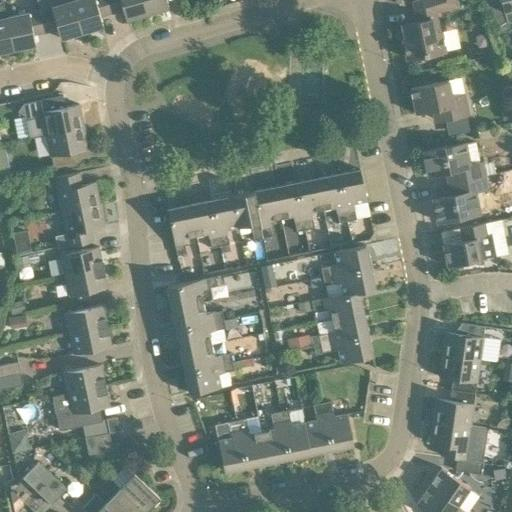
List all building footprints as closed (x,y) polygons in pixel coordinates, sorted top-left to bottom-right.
[(82,33),(72,1),(72,0),(37,0),(40,10),(46,33),(58,30),(60,39),(82,33)] [(112,14),(107,0),(74,0),(72,1),(82,33),(103,27),(100,18),(112,14)] [(147,14),(143,0),(107,0),(112,14),(123,11),(126,20),(147,14)] [(143,0),(147,14),(169,8),(166,0),(143,0)] [(435,34),(430,14),(455,8),(453,0),(424,0),(414,3),(418,23),(403,26),(406,40),(404,41),(408,60),(445,52),(440,33),(435,34)] [(511,0),(493,0),(488,2),(497,33),(509,30),(507,23),(511,21),(511,0)] [(0,52),(13,50),(7,17),(3,1),(0,1),(0,52)] [(46,33),(40,10),(7,17),(13,50),(35,45),(33,36),(46,33)] [(451,97),(448,81),(410,89),(416,115),(432,111),(434,124),(469,117),(465,95),(451,97)] [(47,135),(84,128),(79,105),(65,108),(63,96),(22,104),(17,112),(25,117),(30,138),(47,135)] [(503,121),(511,119),(511,106),(501,108),(503,121)] [(88,150),(84,128),(47,135),(54,169),(77,164),(75,153),(88,150)] [(455,183),(484,177),(481,164),(470,166),(465,144),(424,153),(429,176),(452,171),(455,183)] [(12,169),(15,165),(3,158),(1,162),(0,162),(0,173),(6,178),(12,169)] [(338,175),(348,222),(356,220),(353,203),(366,200),(360,170),(338,175)] [(56,178),(63,213),(100,205),(95,183),(82,186),(79,174),(56,178)] [(317,179),(323,209),(335,207),(339,224),(348,222),(338,175),(317,179)] [(487,190),(484,177),(455,183),(457,195),(434,199),(438,223),(480,214),(475,192),(487,190)] [(295,183),(305,231),(314,229),(311,212),(323,209),(317,179),(295,183)] [(274,188),(281,218),(293,216),(296,232),(305,231),(295,183),(274,188)] [(253,192),(263,239),(272,238),(268,221),(281,218),(274,188),(253,192)] [(232,197),(238,227),(250,225),(254,241),(263,239),(253,192),(232,197)] [(211,201),(220,247),(229,245),(226,230),(238,227),(232,197),(211,201)] [(190,205),(196,236),(208,234),(211,249),(220,247),(211,201),(190,205)] [(100,205),(63,213),(67,234),(55,237),(58,249),(93,242),(91,230),(104,228),(100,205)] [(196,236),(190,205),(167,210),(177,256),(186,254),(183,239),(196,236)] [(498,257),(493,233),(487,234),(485,224),(460,229),(462,241),(443,245),(447,267),(498,257)] [(321,269),(323,278),(370,268),(365,246),(335,252),(337,265),(321,269)] [(62,255),(66,276),(102,268),(98,248),(62,255)] [(39,254),(30,256),(32,263),(41,262),(39,254)] [(17,265),(18,269),(30,266),(29,262),(27,255),(15,258),(17,265)] [(102,268),(66,276),(70,296),(107,288),(102,268)] [(370,268),(323,278),(324,286),(341,283),(343,295),(344,296),(359,293),(374,290),(370,268)] [(172,309),(203,302),(200,290),(217,287),(214,277),(167,287),(172,309)] [(274,277),(262,280),(264,289),(276,286),(274,277)] [(309,281),(311,289),(323,286),(321,278),(309,281)] [(344,296),(343,295),(311,301),(313,311),(330,307),(332,320),(363,313),(359,293),(344,296)] [(12,315),(25,312),(23,300),(10,303),(12,315)] [(176,330),(224,320),(222,311),(205,315),(203,302),(172,309),(176,330)] [(312,311),(310,302),(298,304),(300,314),(312,311)] [(65,313),(70,334),(107,326),(102,305),(65,313)] [(363,313),(332,320),(335,332),(318,336),(320,345),(367,335),(363,313)] [(10,329),(26,326),(25,315),(9,317),(10,329)] [(233,318),(224,320),(225,329),(226,330),(238,328),(236,318),(233,318)] [(181,351),(211,345),(209,332),(225,329),(224,320),(176,330),(181,351)] [(443,355),(480,360),(485,327),(461,323),(460,334),(446,332),(443,355)] [(107,326),(70,334),(74,354),(111,347),(107,326)] [(289,349),(310,345),(309,335),(287,339),(289,349)] [(367,335),(320,345),(322,353),(339,350),(341,363),(372,357),(367,335)] [(320,345),(318,336),(310,338),(312,346),(313,346),(320,345)] [(185,372),(232,362),(230,354),(214,357),(211,345),(181,351),(185,372)] [(320,345),(313,346),(315,355),(322,353),(320,345)] [(451,390),(475,393),(480,360),(443,355),(440,377),(453,379),(451,390)] [(245,367),(253,365),(252,358),(244,360),(245,367)] [(244,360),(232,362),(185,372),(190,394),(220,388),(217,375),(234,371),(234,369),(245,367),(244,360)] [(0,365),(0,377),(21,373),(19,362),(0,365)] [(63,373),(68,393),(104,386),(100,365),(63,373)] [(21,373),(0,377),(0,389),(23,385),(21,373)] [(104,386),(68,393),(53,396),(60,431),(103,422),(100,408),(109,406),(104,386)] [(433,421),(470,426),(475,393),(451,390),(450,400),(437,398),(433,421)] [(331,402),(322,403),(331,450),(354,445),(347,414),(334,417),(331,402)] [(331,450),(322,403),(313,405),(316,421),(304,423),(310,454),(331,450)] [(310,454),(304,423),(291,426),(288,410),(279,412),(289,458),(310,454)] [(289,458),(279,412),(270,414),(274,430),(261,432),(268,463),(289,458)] [(106,420),(109,434),(119,432),(116,417),(106,420)] [(268,463),(261,432),(249,435),(246,419),(237,421),(247,467),(268,463)] [(247,467),(237,421),(228,423),(231,438),(218,441),(224,472),(247,467)] [(442,456),(458,458),(482,462),(487,429),(470,426),(433,421),(430,443),(443,445),(442,456)] [(9,434),(12,453),(26,450),(23,432),(9,434)] [(88,449),(111,445),(109,434),(86,438),(88,449)] [(111,445),(88,449),(90,460),(136,451),(133,440),(111,445)] [(482,462),(458,458),(456,471),(481,475),(482,462)] [(39,462),(31,470),(59,497),(67,489),(39,462)] [(441,468),(429,486),(457,506),(470,488),(441,468)] [(506,480),(504,469),(494,470),(496,481),(506,480)] [(59,497),(31,470),(23,478),(51,505),(59,497)] [(134,473),(119,488),(144,511),(146,511),(160,498),(134,473)] [(466,511),(457,506),(429,486),(416,504),(428,511),(466,511)] [(144,511),(119,488),(105,503),(114,511),(144,511)] [(14,511),(17,511),(26,505),(13,492),(10,492),(14,511)] [(114,511),(105,503),(95,511),(114,511)]
